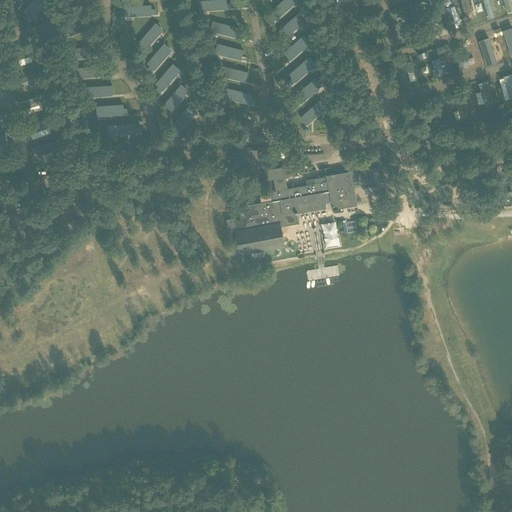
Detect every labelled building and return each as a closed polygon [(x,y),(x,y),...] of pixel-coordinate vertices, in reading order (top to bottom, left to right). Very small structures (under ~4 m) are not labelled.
[(25,14),(22,17),(26,21),(29,18),(30,18),(46,0),(32,0),(22,11),(25,14)] [(225,0),(206,0),(199,1),(199,11),(226,9),(226,8),(230,7),(230,3),(226,3),(225,0)] [(282,0),(271,10),(278,18),(297,0),(282,0)] [(471,10),(469,5),(467,0),(459,0),(466,21),(473,18),(471,10)] [(511,0),(502,0),(508,14),(511,12),(511,0)] [(151,5),(123,6),(124,16),(151,15),(151,14),(155,14),(155,9),(151,9),(151,5)] [(456,28),(450,7),(441,10),(447,30),(456,28)] [(434,33),(429,17),(428,12),(421,14),(427,35),(434,33)] [(297,13),(277,31),(280,34),(277,37),(281,40),(283,38),(284,39),(304,21),(297,13)] [(86,18),(60,28),(63,34),(64,37),(90,28),(86,18)] [(212,21),(209,31),(236,37),(238,28),(212,21)] [(155,23),(137,43),(141,46),(138,48),(142,52),(145,49),(163,29),(155,23)] [(402,38),(399,29),(398,23),(385,27),(390,44),(402,40),(402,38)] [(511,27),(502,30),(511,57),(511,56),(511,27)] [(303,35),(283,53),(290,60),(310,42),(303,35)] [(488,37),(478,40),(486,65),(496,61),(488,37)] [(164,43),(146,63),(149,66),(147,69),(151,72),(153,70),(154,70),(171,49),(164,43)] [(217,43),(214,53),(240,60),(243,50),(217,43)] [(460,45),(453,47),(460,69),(467,67),(460,45)] [(89,47),(62,49),(62,59),(89,57),(89,56),(93,56),(93,51),(89,51),(89,47)] [(28,48),(6,55),(8,63),(18,60),(20,66),(32,61),(30,56),(31,55),(28,48)] [(291,77),(288,80),(291,84),(294,81),(295,82),(315,64),(309,57),(288,74),(291,77)] [(444,76),(438,58),(431,60),(437,78),(444,76)] [(409,82),(404,64),(403,62),(396,65),(403,88),(410,85),(409,82)] [(172,63),(155,84),(158,87),(155,89),(159,93),(162,90),(162,91),(180,70),(172,63)] [(221,65),(219,75),(245,82),(248,72),(221,65)] [(100,66),(72,68),(72,78),(101,76),(101,75),(105,75),(104,70),(100,70),(100,66)] [(35,73),(13,80),(15,88),(37,81),(35,73)] [(511,99),(511,73),(502,76),(503,78),(509,99),(509,101),(511,99)] [(314,78),(294,96),(301,103),(321,86),(314,78)] [(480,92),(475,93),(478,104),(483,103),(484,104),(492,101),(486,81),(478,84),(480,92)] [(181,84),(163,105),(171,111),(188,90),(181,84)] [(112,85),(85,87),(85,97),(112,95),(112,85)] [(226,88),(223,98),(249,104),(252,94),(226,88)] [(468,117),(460,91),(452,94),(457,110),(460,119),(460,120),(468,117)] [(39,96),(19,102),(21,110),(22,110),(41,104),(39,96)] [(320,99),(300,117),(306,125),(327,107),(320,99)] [(123,104),(96,106),(96,116),(123,114),(123,113),(127,113),(127,108),(123,108),(123,104)] [(189,104),(172,125),(175,128),(172,131),(176,134),(179,131),(197,111),(189,104)] [(474,108),(467,110),(469,117),(476,116),(474,108)] [(47,119),(25,126),(28,135),(30,134),(32,139),(51,133),(49,127),(50,127),(47,119)] [(134,123),(107,125),(107,135),(135,133),(139,132),(138,127),(134,127),(134,123)] [(54,141),(31,149),(34,158),(43,155),(42,156),(44,161),(45,161),(59,157),(56,150),(57,150),(54,141)] [(10,155),(0,159),(0,168),(13,163),(10,155)] [(325,203),(330,202),(339,208),(357,204),(350,171),(326,175),(327,181),(287,188),(284,176),(301,173),(299,164),(267,170),(269,179),(273,179),(275,190),(270,191),(271,194),(260,197),(261,203),(242,206),(243,208),(240,209),(241,211),(234,212),(235,218),(226,220),(229,237),(235,236),(239,254),(284,246),(281,226),(299,223),(297,213),(326,208),(325,203)] [(511,191),(499,193),(502,205),(511,203),(511,191)] [(177,219),(181,232),(195,228),(191,215),(177,219)] [(329,220),(319,221),(320,232),(330,231),(329,220)] [(347,232),(356,231),(354,220),(345,222),(347,232)] [(325,245),(333,245),(333,237),(325,237),(325,245)] [(160,256),(164,267),(173,264),(169,253),(160,256)]
